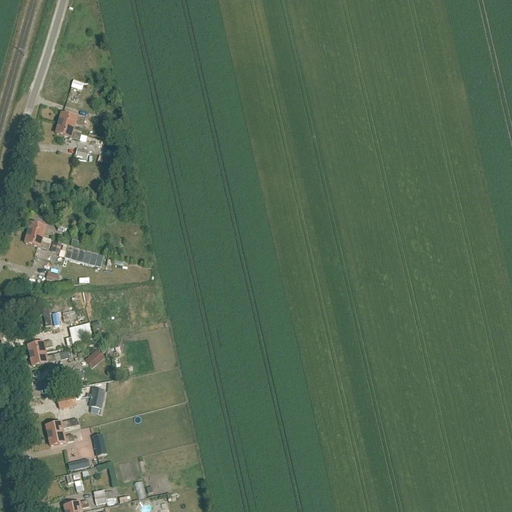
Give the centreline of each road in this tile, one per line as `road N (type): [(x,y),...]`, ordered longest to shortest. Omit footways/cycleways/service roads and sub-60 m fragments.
road 1 (unclassified): [(0,213),(63,0)]
road 2 (unclassified): [(36,511),(0,355)]
